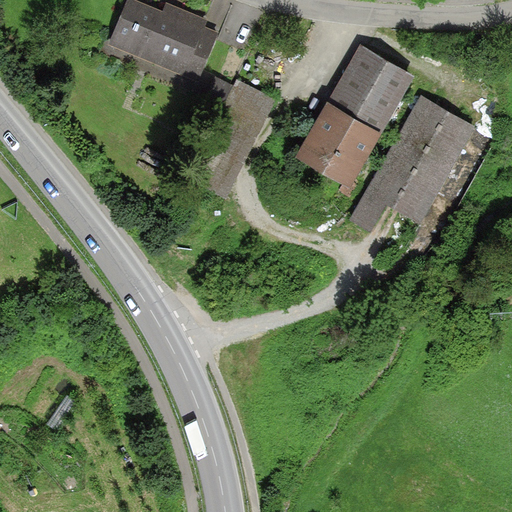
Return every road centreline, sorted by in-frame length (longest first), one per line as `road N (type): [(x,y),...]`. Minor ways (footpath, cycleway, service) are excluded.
road 1 (secondary): [(0,118),(151,309),(204,418),(225,511)]
road 2 (residential): [(511,8),(395,18),(287,0)]
road 3 (track): [(258,511),(241,428),(206,336),(169,345)]
road 4 (unknown): [(371,247),(288,232),(249,209),(226,170),(232,131)]
